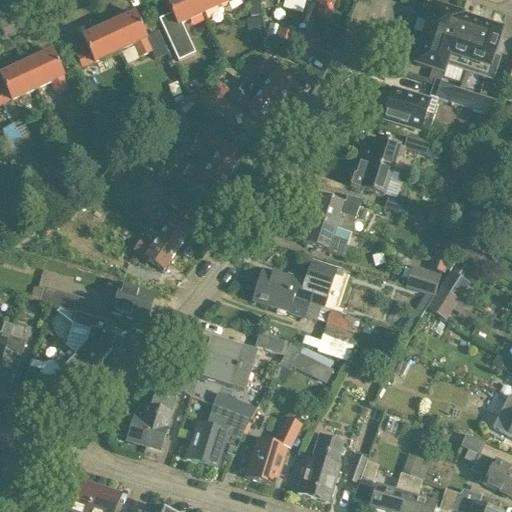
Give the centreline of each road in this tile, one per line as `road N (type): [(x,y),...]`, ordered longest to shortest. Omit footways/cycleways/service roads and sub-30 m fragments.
road 1 (residential): [(59,449),(232,256),(318,128),(380,0)]
road 2 (residential): [(263,511),(59,449)]
